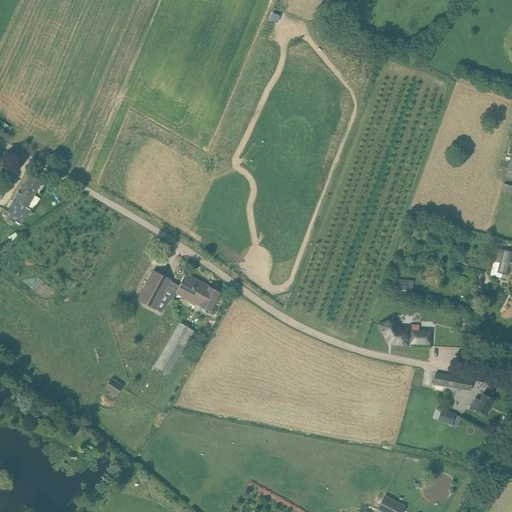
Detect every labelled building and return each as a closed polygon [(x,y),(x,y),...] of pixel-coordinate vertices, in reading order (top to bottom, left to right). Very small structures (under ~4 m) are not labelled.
[(42,181),(30,174),(22,188),(21,188),(5,215),(22,224),(31,210),(27,208),(35,196),(33,195),(42,181)] [(501,191),(511,194),(511,193),(511,186),(504,183),(501,191)] [(507,275),(511,254),(511,252),(502,250),(496,272),(507,275)] [(185,274),(179,286),(170,281),(171,280),(153,270),(137,300),(155,310),(167,287),(176,292),(175,293),(210,312),(220,292),(185,274)] [(414,279),(397,278),(396,292),(407,293),(407,291),(413,291),(414,279)] [(393,317),(378,325),(389,345),(407,345),(407,343),(408,331),(408,328),(399,328),(393,317)] [(168,374),(194,331),(180,323),(154,366),(168,374)] [(408,331),(407,343),(430,344),(430,332),(419,331),(419,325),(412,325),(411,331),(408,331)] [(435,373),(433,383),(470,390),(472,380),(435,373)] [(121,389),(110,381),(105,389),(116,396),(121,389)] [(475,398),(470,407),(486,416),(494,400),(483,393),(479,400),(475,398)] [(452,424),(455,414),(441,410),(438,420),(452,424)] [(377,511),(379,511),(402,511),(406,506),(385,495),(377,511)]
